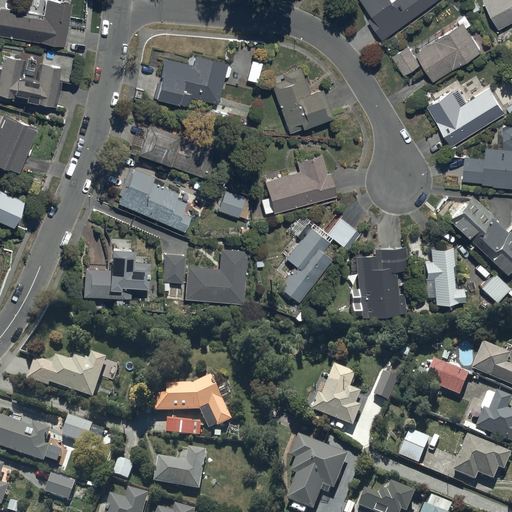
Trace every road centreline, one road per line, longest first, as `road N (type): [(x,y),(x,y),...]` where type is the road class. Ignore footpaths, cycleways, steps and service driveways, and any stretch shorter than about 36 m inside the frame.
road 1 (residential): [(118,6),(282,19),(316,33),(338,50),(383,116),(399,182)]
road 2 (residential): [(118,6),(87,156),(31,288),(0,338)]
